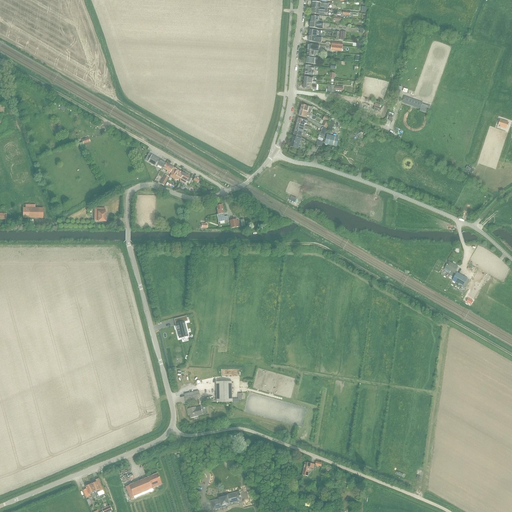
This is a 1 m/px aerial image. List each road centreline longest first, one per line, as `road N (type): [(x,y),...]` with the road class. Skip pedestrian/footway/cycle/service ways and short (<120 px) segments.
road 1 (track): [(127,246),(327,248),(511,356)]
road 2 (unclassified): [(511,259),(458,220),(274,153)]
road 3 (unclassified): [(171,429),(183,436),(241,429),(405,495)]
road 4 (unclassified): [(171,429),(127,227)]
road 5 (track): [(0,61),(154,148)]
road 6 (unclassified): [(21,496),(171,429)]
road 7 (residential): [(274,153),(286,122),(300,0)]
road 8 (residential): [(127,227),(128,196),(144,185),(192,198),(224,192)]
